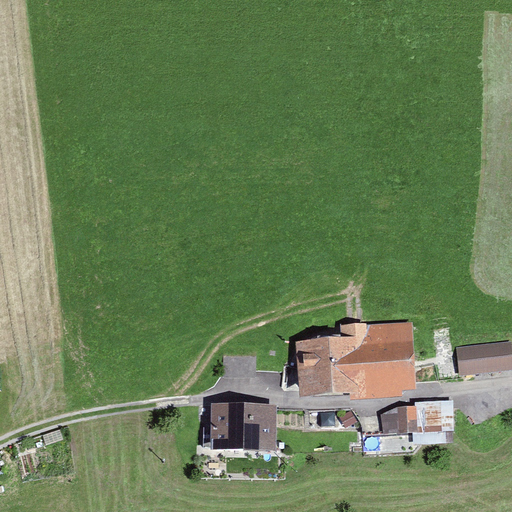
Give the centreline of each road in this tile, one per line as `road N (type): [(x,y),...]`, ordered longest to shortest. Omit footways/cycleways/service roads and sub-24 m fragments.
road 1 (track): [(155,404),(236,397),(366,403),(511,380)]
road 2 (track): [(155,404),(0,442)]
